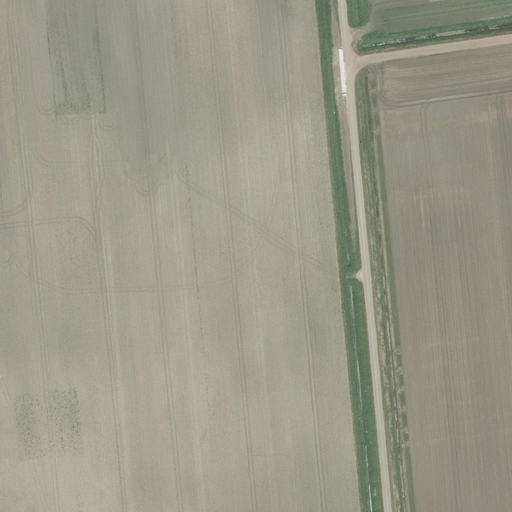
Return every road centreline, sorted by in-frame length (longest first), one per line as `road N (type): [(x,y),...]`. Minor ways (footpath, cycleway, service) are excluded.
road 1 (unclassified): [(387,511),(341,0)]
road 2 (unknown): [(511,40),(347,64)]
